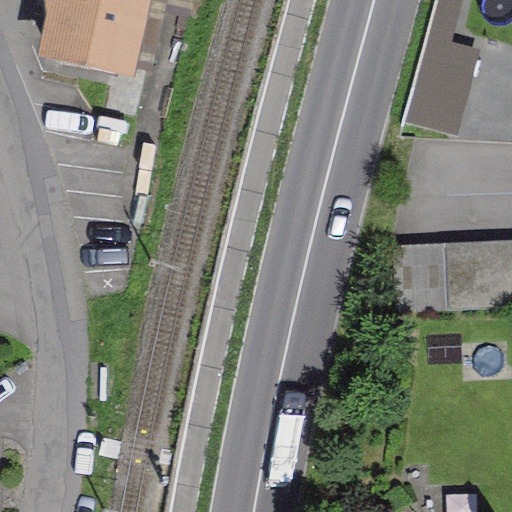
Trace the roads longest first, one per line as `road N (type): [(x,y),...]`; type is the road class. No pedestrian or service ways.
road 1 (primary): [(360,0),(298,232),(238,511)]
road 2 (residential): [(31,511),(40,476),(41,348),(19,192)]
